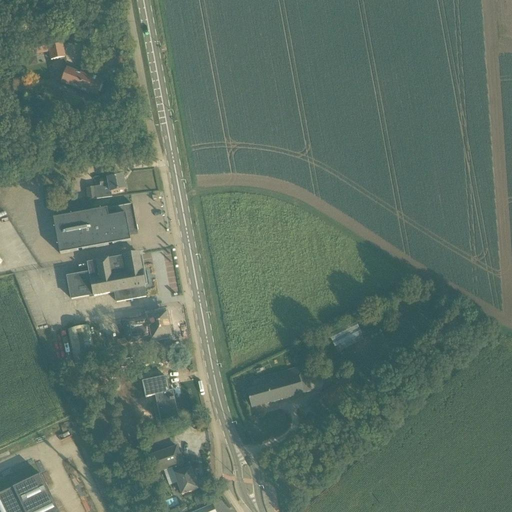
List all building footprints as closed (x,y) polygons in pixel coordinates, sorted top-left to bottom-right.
[(30,56),(50,53),(51,61),(65,58),(62,44),(55,46),(53,39),(28,44),(30,56)] [(80,90),(89,94),(89,93),(98,96),(103,82),(91,77),(90,79),(67,70),(62,83),(80,90)] [(86,188),(87,201),(112,197),(112,193),(126,190),(123,176),(100,180),(101,186),(86,188)] [(68,186),(44,190),(46,201),(46,204),(70,201),(68,186)] [(138,232),(133,205),(54,219),(60,255),(79,251),(78,249),(82,249),(82,250),(109,246),(109,244),(112,243),(113,245),(131,242),(130,233),(138,232)] [(94,297),(116,293),(118,302),(146,297),(144,288),(145,287),(139,254),(124,257),(124,258),(110,260),(108,260),(97,262),(97,263),(88,264),(90,276),(86,277),(86,274),(68,278),(72,299),(94,295),(94,297)] [(124,322),(126,331),(127,339),(118,340),(117,333),(103,336),(106,357),(121,354),(119,346),(153,340),(171,337),(167,314),(147,317),(147,318),(124,322)] [(67,330),(74,365),(97,360),(90,326),(67,330)] [(308,342),(296,348),(302,358),(313,353),(308,342)] [(247,391),(252,408),(311,392),(304,367),(273,375),(262,378),(265,386),(247,391)] [(169,393),(166,377),(143,382),(146,398),(156,396),(161,420),(178,416),(175,400),(175,398),(170,399),(169,393)] [(333,403),(344,394),(336,384),(311,403),(320,415),(334,405),(333,403)] [(196,481),(195,481),(194,478),(194,477),(191,469),(184,471),(182,464),(183,464),(177,447),(151,456),(157,473),(172,468),(175,475),(182,495),(198,489),(195,481),(196,481)] [(0,495),(0,511),(58,511),(41,475),(0,495)]
